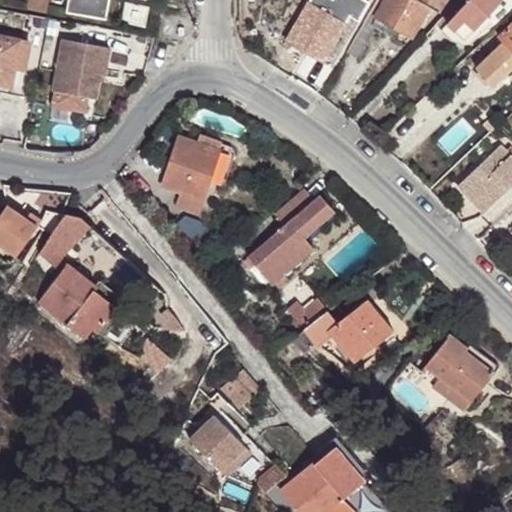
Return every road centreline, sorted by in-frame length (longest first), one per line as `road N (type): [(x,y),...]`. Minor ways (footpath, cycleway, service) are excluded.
road 1 (residential): [(103,163),(127,204),(306,420),(349,434),(412,511)]
road 2 (residential): [(218,75),(338,154),(511,321)]
road 3 (residential): [(218,75),(185,75),(166,87),(103,163)]
